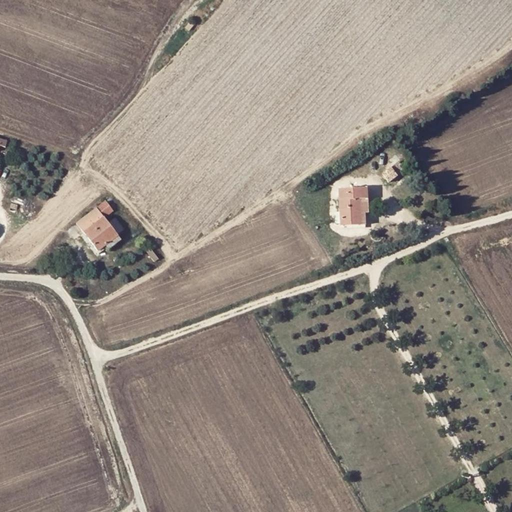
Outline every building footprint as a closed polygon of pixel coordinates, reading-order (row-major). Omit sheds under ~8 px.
[(386,182),(402,169),(397,162),(380,176),(386,182)] [(369,193),(341,200),(346,223),(348,233),(349,236),(366,231),(363,216),(367,215),(365,207),(372,205),(369,193)] [(96,208),(75,224),(96,250),(103,245),(116,235),(123,230),(115,219),(108,225),(103,218),(113,211),(104,201),(96,208)] [(339,225),(341,234),(348,233),(346,223),(339,225)] [(107,250),(121,240),(116,235),(103,245),(107,250)]
